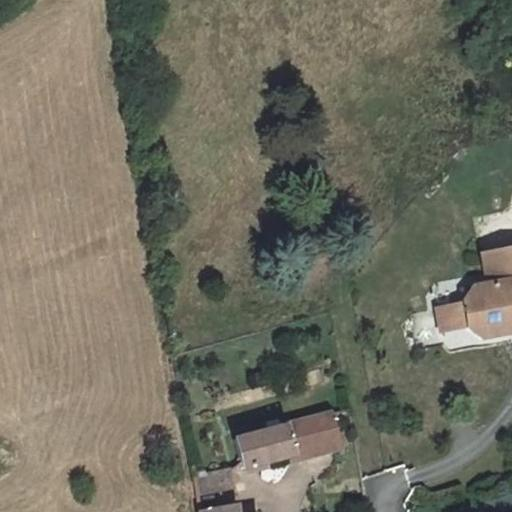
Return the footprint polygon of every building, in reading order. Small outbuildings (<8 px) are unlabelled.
[(488,286),(470,289),(461,303),(461,304),(466,328),(466,329),(480,338),(508,333),(506,320),(511,319),(511,248),(482,254),(488,286)] [(461,304),(436,309),(440,333),(466,328),(461,304)] [(330,415),(234,440),(242,470),(290,457),(292,462),(338,448),(330,415)] [(206,473),(205,470),(204,468),(203,468),(200,468),(197,469),(196,472),(198,477),(201,478),(204,476),(205,475),(206,473)] [(201,478),(194,479),(196,496),(234,489),(230,471),(201,478)]
